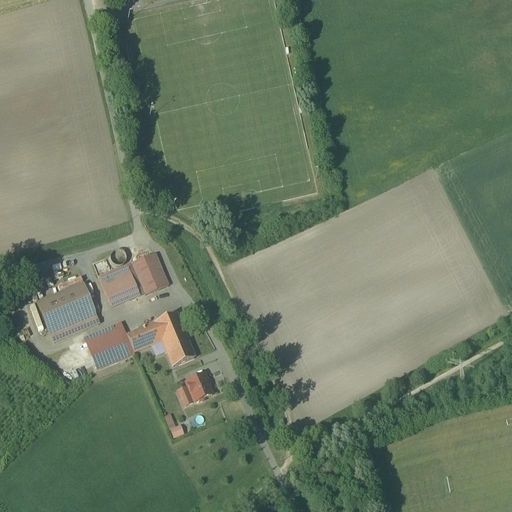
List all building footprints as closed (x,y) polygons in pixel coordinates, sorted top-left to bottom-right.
[(116,253),(115,253),(113,254),(112,255),(111,256),(110,258),(110,259),(110,261),(110,262),(110,263),(111,265),(113,266),(114,267),(115,268),(118,269),(120,268),(121,268),(122,267),(123,267),(124,266),(125,265),(126,263),(126,262),(126,260),(126,259),(126,258),(125,257),(124,256),(123,255),(122,254),(121,253),(119,253),(118,252),(116,253)] [(155,256),(131,265),(131,266),(144,296),(145,297),(168,288),(155,256)] [(144,296),(131,266),(127,268),(140,297),(144,296)] [(127,268),(98,280),(111,309),(140,298),(140,297),(127,268)] [(83,286),(36,306),(48,335),(95,315),(83,286)] [(15,300),(0,303),(0,305),(1,313),(17,310),(15,300)] [(95,315),(48,335),(53,345),(99,326),(95,315)] [(94,351),(89,353),(96,371),(162,343),(183,335),(176,316),(154,325),(155,325),(126,337),(94,351)] [(121,326),(89,339),(94,351),(126,337),(121,326)] [(183,335),(162,343),(173,369),(194,360),(183,335)] [(72,351),(70,352),(68,352),(66,353),(64,354),(64,355),(63,356),(62,357),(61,358),(60,360),(59,362),(59,363),(59,365),(59,368),(60,369),(60,370),(61,372),(63,374),(65,376),(67,377),(68,378),(71,378),(73,378),(75,378),(77,377),(79,377),(81,376),(82,374),(83,373),(84,372),(85,369),(86,368),(86,366),(86,365),(86,363),(85,361),(85,360),(84,358),(82,356),(80,354),(78,353),(77,352),(74,351),(72,351)] [(204,378),(186,385),(188,390),(177,394),(184,409),(196,404),(198,405),(203,403),(204,400),(212,397),(204,378)] [(180,429),(170,433),(174,440),(183,436),(180,429)]
